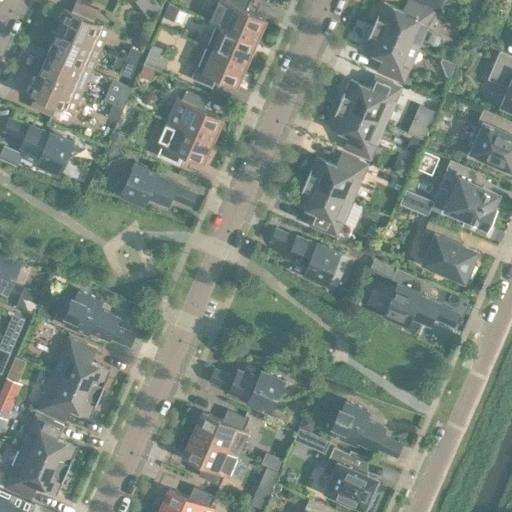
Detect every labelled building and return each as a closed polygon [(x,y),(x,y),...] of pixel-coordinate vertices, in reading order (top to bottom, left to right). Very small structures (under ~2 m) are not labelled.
[(218,0),(210,20),(255,40),(265,17),(245,9),(249,0),(218,0)] [(405,0),(402,9),(383,1),(373,25),(419,45),(435,9),(415,0),(405,0)] [(415,0),(435,9),(438,11),(442,0),(415,0)] [(168,2),(162,16),(173,20),(179,7),(168,2)] [(56,28),(100,48),(109,28),(110,29),(111,30),(112,27),(111,27),(62,6),(56,18),(60,19),(56,28)] [(216,24),(207,45),(245,62),(255,40),(210,20),(209,21),(216,24)] [(403,81),(419,45),(373,25),(362,49),(381,57),(376,69),(403,81)] [(102,48),(100,48),(56,28),(47,49),(91,68),(100,49),(101,50),(102,48)] [(469,37),(464,48),(476,53),(480,42),(469,37)] [(245,62),(207,45),(197,67),(195,66),(190,77),(211,86),(216,76),(235,85),(245,62)] [(130,46),(125,59),(135,64),(141,50),(130,46)] [(47,49),(38,70),(73,85),(82,89),(90,70),(92,71),(93,70),(91,69),(91,68),(47,49)] [(503,103),(511,107),(511,55),(499,50),(487,78),(510,87),(503,103)] [(120,69),(124,59),(116,56),(112,65),(120,69)] [(446,73),(449,75),(455,62),(442,56),(440,59),(446,73)] [(119,72),(129,77),(135,64),(125,59),(119,72)] [(156,68),(142,63),(138,73),(151,79),(156,68)] [(84,90),(73,85),(38,70),(34,81),(30,79),(24,91),(74,113),(75,111),(75,110),(75,111),(73,110),(82,90),(84,91),(84,90)] [(385,122),(401,86),(374,74),(369,86),(350,78),(339,102),(385,122)] [(176,96),(167,119),(212,139),(222,116),(202,108),(207,97),(185,88),(181,98),(176,96)] [(118,90),(112,103),(123,108),(128,94),(118,90)] [(370,158),(385,122),(339,102),(329,126),(348,134),(342,146),(370,158)] [(106,116),(117,121),(123,108),(112,103),(106,116)] [(418,104),(407,131),(423,138),(434,111),(424,107),(418,104)] [(498,163),(511,169),(511,166),(511,133),(502,130),(507,119),(483,108),(478,120),(483,123),(481,127),(476,125),(468,143),(473,145),(471,151),(482,156),(481,158),(497,166),(498,163)] [(74,140),(52,131),(52,133),(32,124),(31,126),(11,118),(6,130),(25,139),(22,147),(42,156),(38,164),(60,173),(74,140)] [(212,139),(167,119),(157,142),(161,144),(157,154),(178,164),(182,153),(202,162),(212,139)] [(115,129),(111,138),(122,143),(126,134),(115,129)] [(105,152),(112,155),(117,153),(120,147),(110,142),(105,152)] [(15,163),(19,152),(5,146),(0,157),(15,163)] [(335,163),(316,155),(306,179),(352,199),(368,163),(340,151),(335,163)] [(401,159),(397,169),(408,174),(412,164),(401,159)] [(483,223),(487,225),(494,208),(491,206),(496,193),(478,185),(483,173),(450,159),(435,194),(450,200),(447,207),(467,216),(466,218),(482,225),(483,223)] [(168,195),(188,204),(193,191),(173,183),(174,181),(155,172),(155,170),(134,160),(119,194),(141,203),(145,195),(164,203),(168,195)] [(336,235),(352,199),(306,179),(295,203),(314,211),(309,223),(336,235)] [(400,202),(426,213),(431,201),(405,190),(400,202)] [(449,273),(463,279),(465,275),(468,277),(474,264),(470,262),(476,250),(454,240),(459,229),(430,216),(424,229),(425,229),(420,239),(419,242),(420,246),(421,249),(423,252),(426,254),(425,254),(426,254),(423,261),(437,267),(435,270),(448,275),(449,273)] [(298,237),(278,228),(272,241),(292,249),(289,257),(308,266),(305,274),(327,284),(341,251),(319,241),(318,243),(299,235),(298,237)] [(361,250),(371,254),(375,244),(365,240),(361,250)] [(0,288),(8,292),(23,259),(1,249),(0,251),(0,288)] [(431,315),(450,324),(456,311),(436,302),(437,300),(417,292),(418,290),(397,280),(396,282),(386,277),(373,308),(383,312),(382,313),(404,323),(407,315),(427,323),(431,315)] [(26,286),(18,306),(33,312),(42,293),(26,286)] [(107,335),(127,344),(132,331),(112,323),(116,315),(96,306),(100,298),(78,288),(64,322),(85,331),(86,329),(106,337),(107,335)] [(52,320),(56,310),(40,303),(36,313),(52,320)] [(0,345),(0,347),(10,352),(16,338),(5,334),(0,345)] [(53,372),(99,392),(110,368),(91,360),(96,347),(69,335),(53,372)] [(0,362),(4,365),(10,352),(0,347),(0,362)] [(236,377),(217,368),(211,381),(231,389),(230,392),(250,400),(249,402),(270,412),(285,379),(263,369),(260,377),(240,369),(236,377)] [(89,416),(99,392),(53,372),(37,408),(65,420),(70,408),(89,416)] [(6,383),(2,393),(12,398),(17,388),(6,383)] [(12,403),(0,397),(0,411),(7,415),(12,403)] [(374,446),(393,455),(399,442),(379,433),(383,425),(363,416),(367,408),(345,399),(330,432),(352,441),(353,439),(373,448),(374,446)] [(193,433),(238,452),(248,429),(244,428),(248,417),(227,408),(222,418),(203,410),(193,433)] [(63,424),(35,412),(19,449),(66,469),(76,445),(57,437),(63,424)] [(299,425),(310,430),(315,420),(304,415),(299,425)] [(228,475),(238,452),(193,433),(183,456),(202,464),(198,474),(219,483),(224,473),(228,475)] [(311,446),(326,453),(331,441),(316,434),(311,446)] [(325,490),(364,507),(368,497),(373,499),(379,483),(375,482),(377,478),(344,464),(349,453),(333,446),(323,470),(332,474),(325,490)] [(55,493),(66,469),(19,449),(4,485),(31,497),(36,485),(55,493)] [(263,461),(279,466),(282,455),(266,450),(263,461)] [(266,466),(261,477),(273,482),(277,471),(266,466)] [(159,510),(164,511),(211,511),(214,506),(210,505),(214,494),(193,485),(189,495),(169,487),(159,510)] [(0,511),(30,511),(34,503),(34,502),(0,487),(0,511)] [(255,491),(250,502),(262,507),(266,496),(255,491)] [(302,511),(333,511),(335,508),(309,497),(302,511)]
